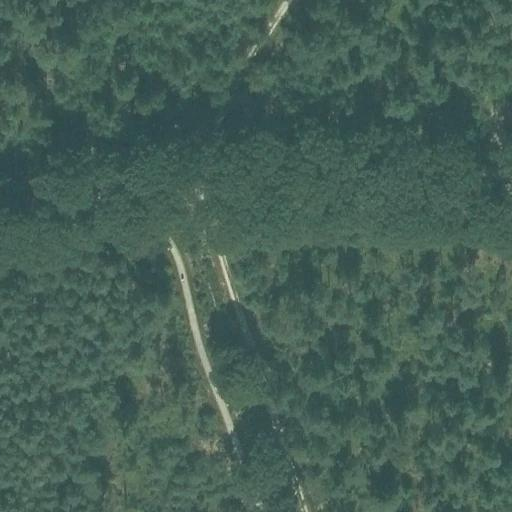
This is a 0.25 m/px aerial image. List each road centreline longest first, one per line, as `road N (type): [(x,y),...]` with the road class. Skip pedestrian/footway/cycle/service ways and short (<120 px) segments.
road 1 (track): [(304,511),(202,189),(198,151)]
road 2 (track): [(511,169),(198,151)]
road 3 (track): [(198,151),(0,185)]
road 4 (track): [(198,151),(289,0)]
